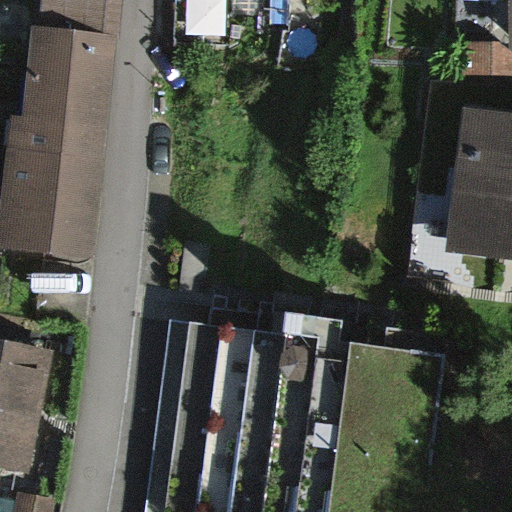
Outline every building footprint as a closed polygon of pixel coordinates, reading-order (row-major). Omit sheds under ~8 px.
[(27,0),(4,248),(72,254),(95,0),(27,0)] [(511,33),(511,0),(498,0),(499,34),(511,33)] [(451,74),(505,79),(508,48),(455,43),(451,74)] [(443,243),(511,250),(511,119),(456,114),(443,243)] [(421,511),(440,365),(161,330),(138,511),(421,511)] [(0,464),(29,470),(52,352),(0,342),(0,464)] [(49,511),(52,500),(22,494),(18,511),(49,511)]
